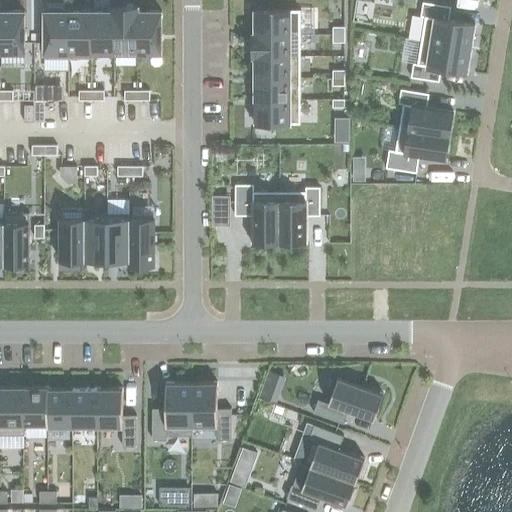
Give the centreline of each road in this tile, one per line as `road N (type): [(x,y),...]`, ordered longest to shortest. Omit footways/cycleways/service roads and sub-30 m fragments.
road 1 (residential): [(190,334),(190,0)]
road 2 (residential): [(190,334),(458,337)]
road 3 (residential): [(0,334),(190,334)]
road 4 (residential): [(458,337),(397,511)]
